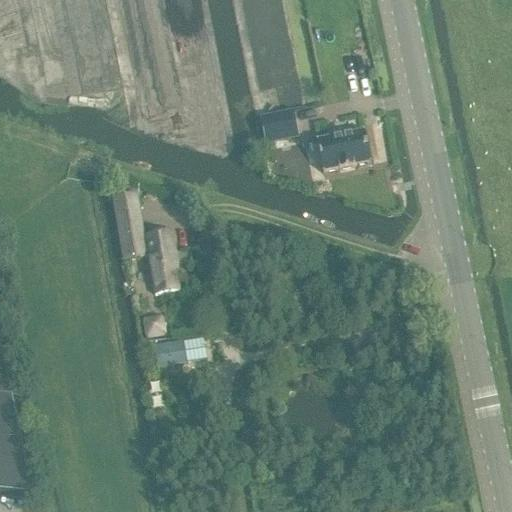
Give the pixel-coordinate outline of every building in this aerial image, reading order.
[(261,121),(266,145),(298,138),(293,114),(261,121)] [(329,139),(316,142),(323,176),(370,166),(363,132),(344,136),(344,133),(328,136),(329,139)] [(113,199),(124,263),(147,259),(154,297),(178,293),(173,265),(190,262),(188,253),(175,255),(171,234),(163,235),(142,239),(134,196),(113,199)] [(143,321),(147,342),(169,338),(165,317),(143,321)] [(0,495),(33,499),(0,344),(0,495)] [(161,374),(160,369),(181,366),(178,345),(153,350),(157,375),(161,374)]
